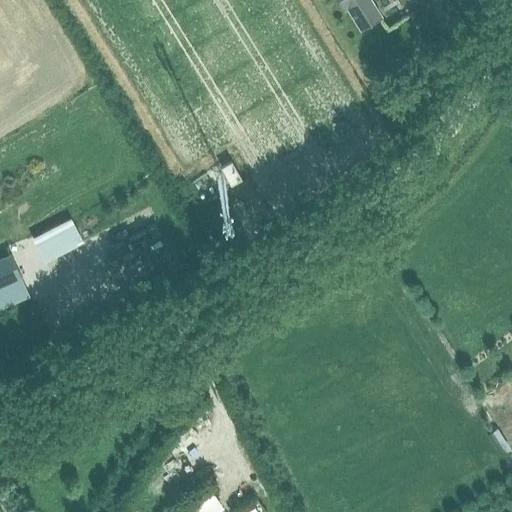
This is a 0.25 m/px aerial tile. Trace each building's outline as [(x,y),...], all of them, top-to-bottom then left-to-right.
[(339,0),(345,8),(347,7),(360,28),(381,15),(371,0),(339,0)] [(241,179),(231,161),(221,168),(231,185),(241,179)] [(29,226),(40,251),(80,233),(68,208),(29,226)] [(0,305),(28,293),(10,252),(0,256),(0,305)] [(209,486),(186,500),(192,508),(214,494),(209,486)] [(247,488),(238,493),(243,501),(252,496),(247,488)] [(227,511),(221,502),(205,511),(227,511)]
